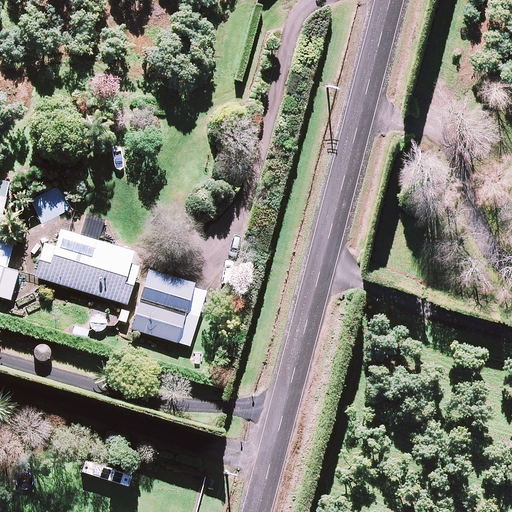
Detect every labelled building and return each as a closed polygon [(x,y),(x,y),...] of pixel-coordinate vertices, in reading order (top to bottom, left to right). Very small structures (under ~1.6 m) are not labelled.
[(0,234),(12,185),(0,182),(0,234)] [(128,264),(132,252),(97,242),(102,225),(82,219),(77,236),(58,230),(53,247),(43,244),(33,277),(58,284),(56,289),(67,292),(68,287),(126,304),(137,267),(128,264)] [(0,268),(0,297),(8,300),(15,273),(0,268)] [(206,289),(147,271),(129,329),(188,347),(206,289)] [(87,326),(89,328),(89,329),(90,330),(91,331),(93,332),(95,333),(97,333),(99,333),(101,333),(103,332),(105,331),(107,330),(108,328),(109,326),(110,324),(110,322),(110,320),(110,318),(109,316),(108,314),(107,313),(105,311),(103,310),(101,310),(99,309),(97,309),(95,310),(93,310),(91,312),(90,313),(88,314),(87,316),(87,318),(86,320),(86,322),(87,324),(87,326)] [(89,330),(70,324),(65,339),(85,345),(89,330)]
